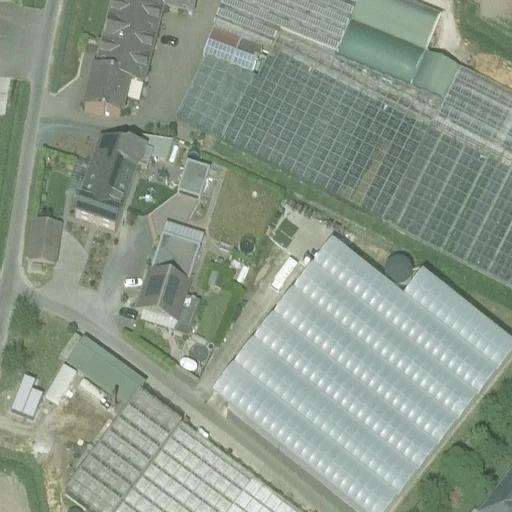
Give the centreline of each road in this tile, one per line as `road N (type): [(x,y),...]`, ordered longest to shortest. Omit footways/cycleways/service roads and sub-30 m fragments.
road 1 (track): [(326,511),(102,328),(0,293)]
road 2 (residential): [(0,293),(52,0)]
